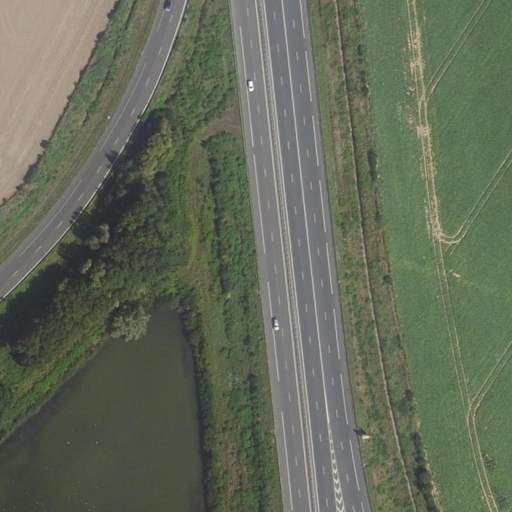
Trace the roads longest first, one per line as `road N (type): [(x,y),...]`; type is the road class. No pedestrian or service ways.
road 1 (motorway): [(244,0),(298,511)]
road 2 (motorway): [(318,346),(282,0)]
road 3 (motorway): [(175,0),(131,113),(104,158),(0,286)]
road 4 (motorway): [(351,511),(318,346)]
road 5 (motorway): [(327,511),(318,346)]
